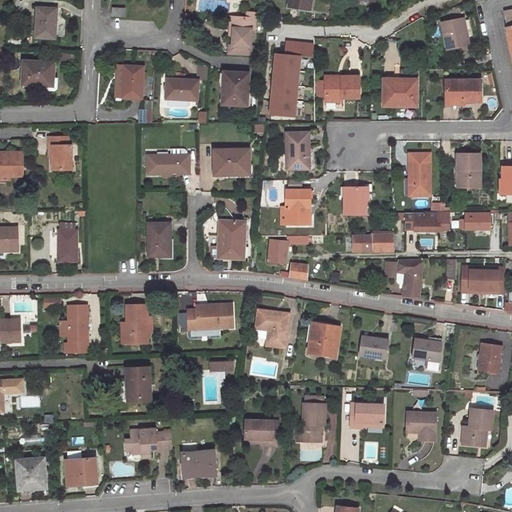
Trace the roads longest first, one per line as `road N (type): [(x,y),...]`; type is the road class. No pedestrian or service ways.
road 1 (residential): [(511,322),(274,285),(195,281)]
road 2 (residential): [(12,511),(299,493)]
road 3 (residential): [(266,97),(270,51),(282,35),(313,27),(380,29),(436,0)]
road 4 (residential): [(195,281),(0,284)]
road 5 (residential): [(468,465),(455,485),(325,473),(307,479),(299,493)]
road 6 (track): [(511,253),(328,256)]
road 7 (residential): [(511,119),(504,127),(373,129),(349,148)]
road 8 (residential): [(0,113),(81,106),(91,35)]
road 9 (residential): [(509,0),(492,5),(490,15),(511,116)]
